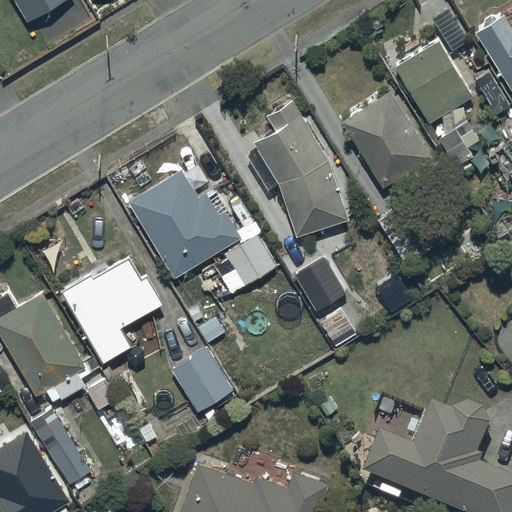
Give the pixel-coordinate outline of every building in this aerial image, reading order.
[(11,0),(23,21),(60,0),(11,0)] [(497,8),(468,26),(511,96),(511,25),(509,28),(497,8)] [(438,37),(394,62),(427,119),(471,93),(438,37)] [(479,88),(480,90),(498,120),(511,111),(511,106),(495,78),(479,88)] [(388,87),(336,117),(378,186),(401,173),(407,185),(430,171),(422,157),(427,154),(388,87)] [(271,128),(252,140),(275,178),(291,233),(344,217),(326,158),(287,96),(261,112),(271,128)] [(474,135),(462,116),(431,135),(449,165),(444,168),(464,201),(486,188),(467,156),(469,155),(461,143),(474,135)] [(509,135),(502,123),(474,139),(482,152),(503,139),(509,135)] [(511,133),(509,135),(503,139),(511,154),(511,133)] [(176,165),(123,196),(171,275),(236,236),(220,210),(214,213),(199,189),(192,193),(176,165)] [(404,199),(375,217),(402,259),(446,232),(430,207),(415,216),(404,199)] [(257,233),(222,252),(238,282),(273,264),(257,233)] [(88,271),(56,289),(98,361),(128,344),(116,323),(157,300),(141,272),(137,275),(126,255),(91,275),(88,271)] [(349,293),(327,258),(293,280),(315,315),(349,293)] [(7,287),(0,291),(0,340),(31,395),(40,390),(46,401),(81,381),(78,375),(88,369),(43,288),(16,303),(7,287)] [(203,344),(168,367),(195,407),(229,384),(203,344)] [(100,373),(81,386),(95,407),(115,394),(100,373)] [(26,418),(68,483),(90,469),(48,403),(26,418)] [(447,412),(428,404),(410,447),(377,432),(359,473),(449,511),(511,511),(511,481),(479,467),(482,458),(474,455),(487,427),(481,412),(465,404),(447,412)] [(27,432),(0,448),(0,511),(51,511),(70,501),(27,432)] [(250,479),(194,460),(175,511),(316,511),(318,506),(315,505),(323,482),(287,470),(282,484),(252,474),(250,479)]
